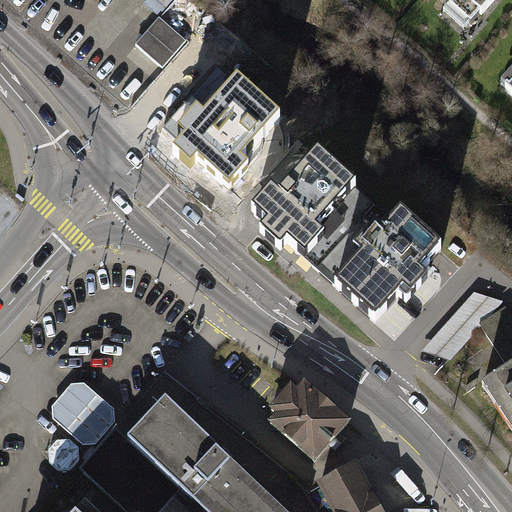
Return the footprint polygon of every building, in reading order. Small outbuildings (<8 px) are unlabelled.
[(153,0),(146,0),(143,4),(156,17),(163,10),(153,0)] [(424,0),(461,36),(497,0),(424,0)] [(157,18),(134,45),(161,70),(185,43),(157,18)] [(511,71),(497,86),(511,101),(511,71)] [(273,74),(253,96),(276,116),(296,93),(273,74)] [(200,181),(236,213),(261,185),(252,178),(290,134),(240,90),(215,119),(191,98),(156,139),(179,159),(168,171),(191,191),(200,181)] [(270,226),(264,233),(281,248),(288,241),(314,266),(361,214),(374,203),(318,153),(293,180),(288,175),(254,212),(270,226)] [(361,214),(314,266),(372,317),(396,291),(403,297),(423,275),(414,267),(437,241),(397,206),(377,228),(361,214)] [(511,371),(480,392),(511,441),(511,371)] [(72,386),(51,407),(51,420),(81,445),(97,447),(114,428),(114,410),(85,386),(72,386)] [(272,422),(267,427),(308,464),(346,423),(306,386),(295,398),(288,391),(265,416),(272,422)] [(278,511),(161,403),(123,443),(179,495),(184,500),(189,504),(197,511),(278,511)] [(64,472),(79,461),(66,443),(51,454),(64,472)] [(385,511),(359,465),(319,488),(332,511),(385,511)]
